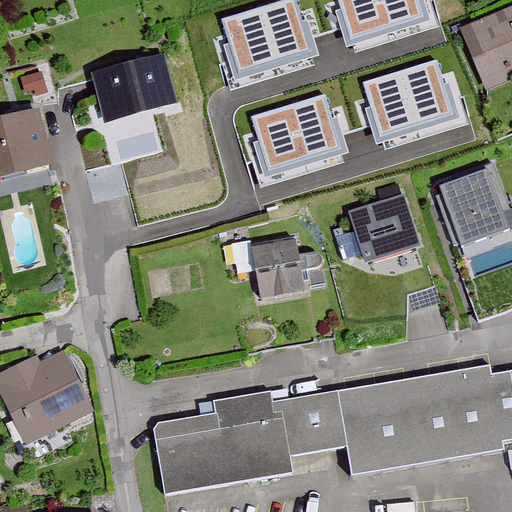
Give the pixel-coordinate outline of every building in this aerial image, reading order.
[(294,0),(292,0),(258,10),(275,65),(312,54),(294,0)] [(337,0),(350,42),(387,31),(377,0),(337,0)] [(418,0),(378,0),(388,30),(424,19),(418,0)] [(275,65),(258,10),(222,22),(238,76),(275,65)] [(511,13),(461,35),(485,93),(511,81),(511,13)] [(436,62),(400,73),(416,128),(453,116),(436,62)] [(105,125),(176,108),(166,64),(94,81),(105,125)] [(416,128),(400,73),(363,84),(380,139),(416,128)] [(324,96),(288,107),(305,162),(341,151),(324,96)] [(305,162),(288,107),(251,118),(268,173),(305,162)] [(0,187),(52,174),(36,115),(0,124),(0,187)] [(487,175),(441,190),(462,253),(509,236),(487,175)] [(364,269),(424,253),(409,198),(349,214),(364,269)] [(258,307),(309,298),(298,237),(247,246),(258,307)] [(0,389),(28,449),(93,418),(60,350),(0,378),(0,389)] [(348,455),(352,481),(507,454),(506,446),(511,444),(511,375),(494,379),(493,369),(274,406),(273,397),(216,407),(219,420),(154,431),(166,500),(295,478),(293,464),(348,455)]
